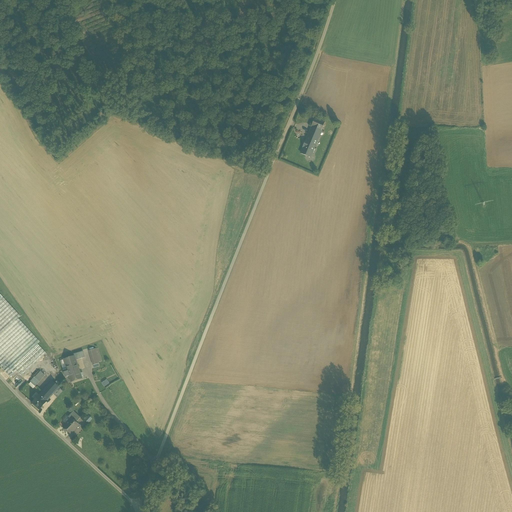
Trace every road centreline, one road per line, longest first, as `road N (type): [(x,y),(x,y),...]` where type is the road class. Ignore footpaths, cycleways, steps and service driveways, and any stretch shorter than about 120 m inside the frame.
road 1 (unclassified): [(335,0),(137,508)]
road 2 (unclassified): [(137,508),(0,377)]
